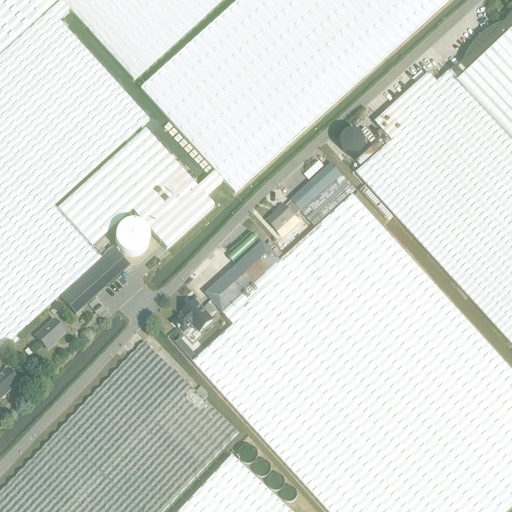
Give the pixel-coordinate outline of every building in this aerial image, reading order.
[(0,0),(0,351),(0,352),(52,304),(59,298),(101,260),(91,249),(130,213),(165,252),(214,208),(145,132),(57,211),(54,208),(149,121),(59,21),(62,18),(65,16),(56,6),(41,19),(22,0),(0,0)] [(22,0),(41,19),(56,6),(65,16),(70,11),(134,80),(178,40),(222,0),(22,0)] [(238,0),(140,90),(235,194),(352,88),(429,18),(448,0),(238,0)] [(463,65),(451,72),(460,82),(511,31),(511,14),(504,25),(501,26),(493,29),(487,33),(486,32),(485,32),(486,34),(482,39),(480,37),(479,37),(480,38),(475,44),(470,50),(466,57),(463,65)] [(450,71),(437,83),(395,121),(404,131),(386,147),(356,174),(511,345),(511,31),(460,82),(451,72),(450,71)] [(376,136),(386,147),(404,131),(395,121),(437,83),(429,74),(374,123),(382,132),(376,136)] [(290,202),(291,202),(301,213),(315,228),(355,191),(331,165),(312,181),(290,201),(290,202)] [(511,372),(354,197),(286,258),(285,257),(280,261),(281,262),(281,263),(266,276),(274,285),(232,324),(191,360),(328,511),(507,511),(511,508),(511,372)] [(284,229),(301,213),(291,202),(285,207),(283,205),(277,211),(278,212),(267,222),(279,234),(281,236),(286,232),(284,229)] [(111,241),(107,236),(93,249),(97,254),(111,241)] [(206,295),(232,324),(274,285),(266,276),(281,263),(264,243),(206,295)] [(101,260),(59,298),(65,304),(76,316),(88,304),(129,266),(113,249),(101,260)] [(279,259),(283,255),(278,249),(274,252),(279,259)] [(200,333),(213,321),(211,318),(216,313),(208,304),(203,309),(195,301),(182,313),(183,315),(174,323),(184,334),(190,328),(192,329),(194,330),(196,329),(200,333)] [(54,344),(65,333),(54,320),(35,337),(48,351),(54,345),(54,344)] [(0,511),(163,511),(183,492),(200,474),(239,433),(204,400),(196,393),(178,375),(144,343),(133,355),(111,378),(91,399),(61,430),(40,452),(0,494),(0,511)] [(182,347),(181,348),(178,351),(185,358),(189,355),(182,347)] [(21,384),(9,370),(0,378),(0,400),(2,403),(21,384)] [(201,388),(196,393),(204,400),(208,395),(206,393),(201,388)] [(182,511),(289,511),(233,459),(182,511)]
